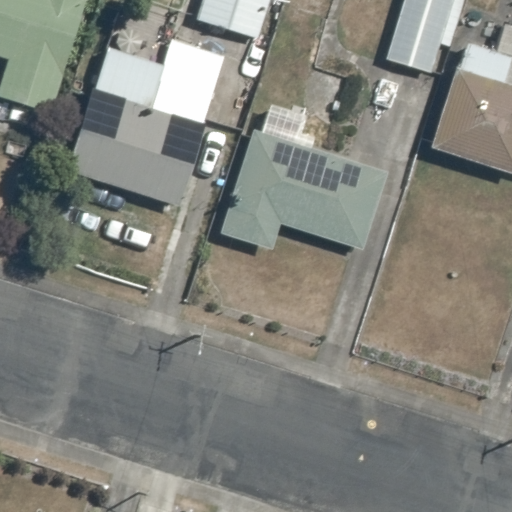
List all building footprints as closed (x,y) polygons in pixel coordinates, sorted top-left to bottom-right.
[(84,0),(0,0),(0,56),(10,60),(0,89),(0,96),(46,112),(84,0)] [(164,30),(171,7),(148,0),(132,0),(118,47),(103,42),(63,169),(178,205),(206,115),(242,126),(263,61),(222,48),(164,30)] [(269,0),(204,0),(198,24),(259,39),(269,0)] [(333,0),(288,0),(286,12),(330,21),(333,0)] [(397,0),(385,61),(434,72),(440,45),(452,48),(462,0),(397,0)] [(469,43),(459,72),(457,71),(433,148),(511,173),(511,20),(506,18),(495,51),(469,43)] [(384,169),(251,128),(219,233),(270,248),(278,223),(360,248),(384,169)]
